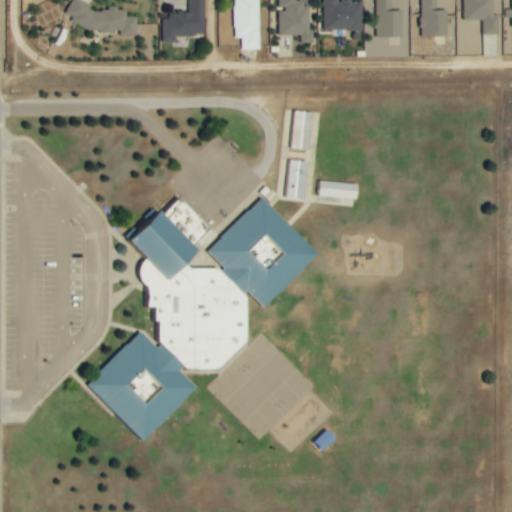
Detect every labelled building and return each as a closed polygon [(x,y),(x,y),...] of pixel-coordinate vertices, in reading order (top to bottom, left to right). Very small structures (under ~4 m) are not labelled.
[(137,35),(137,17),(127,17),(127,9),(87,9),(87,0),(70,0),(70,31),(120,30),(120,36),(137,35)] [(162,43),(176,43),(175,36),(206,36),(205,0),(189,0),(189,12),(169,12),(169,19),(162,19),(162,43)] [(258,0),(233,0),(234,38),(241,38),(241,50),(259,50),(258,0)] [(278,35),(301,35),(300,43),(313,43),(313,31),(309,31),(310,3),(296,3),(295,0),(278,0),(278,10),(279,10),(278,35)] [(363,2),(339,1),(339,0),(323,0),(323,31),(362,31),(363,2)] [(402,11),(392,12),(392,0),(375,0),(377,39),(402,38),(402,11)] [(437,0),(421,0),(422,37),(447,37),(447,11),(437,11),(437,0)] [(463,0),(464,21),(483,21),(483,35),(499,35),(499,15),(494,16),(493,0),(463,0)] [(292,149),(311,150),(312,112),(293,112),(292,149)] [(307,161),(289,161),(287,198),(306,199),(307,161)] [(358,183),(318,182),(318,197),(358,198),(358,183)] [(87,384),(143,442),(198,389),(182,373),(182,370),(219,371),(249,342),(249,293),(264,308),(319,255),(262,197),(207,251),(225,269),(191,269),(191,261),(196,255),(197,244),(212,229),(181,198),(166,213),(161,213),(132,242),(149,259),(140,268),(140,281),(150,291),(150,308),(157,308),(157,320),(162,320),(161,353),(141,332),(87,384)]
